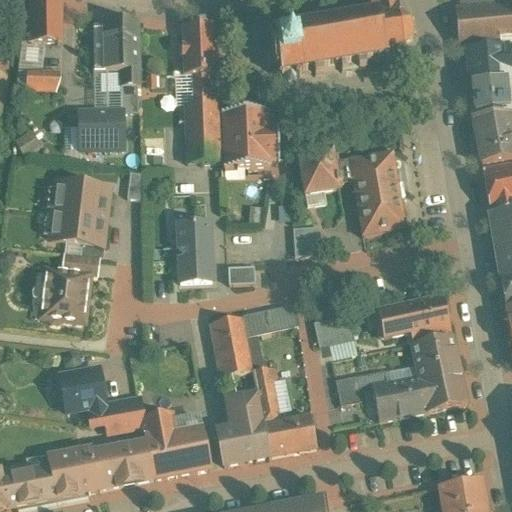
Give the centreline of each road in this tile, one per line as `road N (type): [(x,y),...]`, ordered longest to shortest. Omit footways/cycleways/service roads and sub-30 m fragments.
road 1 (residential): [(498,392),(422,0)]
road 2 (residential): [(508,444),(211,511)]
road 3 (residential): [(247,0),(184,11),(117,0)]
